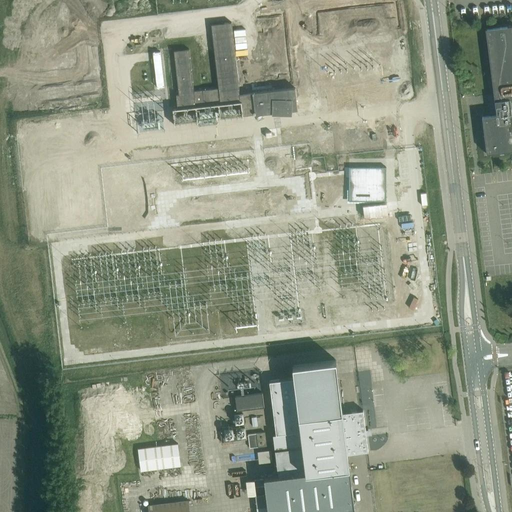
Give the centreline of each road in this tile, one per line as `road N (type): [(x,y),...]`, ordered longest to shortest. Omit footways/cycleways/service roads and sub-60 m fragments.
road 1 (secondary): [(465,278),(444,107)]
road 2 (secondary): [(496,511),(479,365)]
road 3 (secondary): [(467,367),(490,511)]
